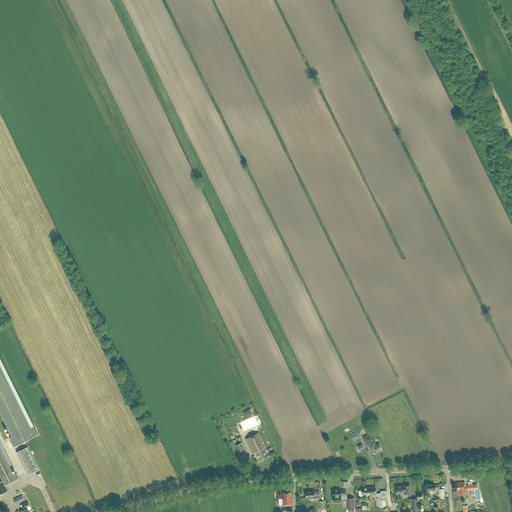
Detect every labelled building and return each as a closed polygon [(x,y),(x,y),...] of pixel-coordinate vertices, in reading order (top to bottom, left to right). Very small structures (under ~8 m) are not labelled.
[(9,437),(14,446),(38,434),(33,425),(31,426),(0,364),(0,411),(12,436),(9,437)] [(247,429),(260,422),(257,415),(244,421),(247,429)] [(339,429),(332,433),(345,455),(352,451),(339,429)] [(350,435),(353,441),(359,438),(355,431),(350,435)] [(259,461),(268,457),(265,451),(267,450),(258,432),(246,439),(253,453),(255,452),(259,461)] [(377,451),(382,449),(379,443),(376,445),(371,433),(363,437),(367,445),(369,445),(373,453),(378,451),(377,451)] [(240,456),(246,454),(241,443),(235,445),(240,456)] [(10,463),(9,464),(0,446),(0,476),(2,481),(0,481),(0,493),(0,494),(7,491),(5,486),(18,479),(15,472),(13,473),(11,469),(13,468),(10,463)] [(38,469),(27,447),(16,452),(27,474),(38,469)] [(467,488),(465,488),(464,482),(456,482),(457,491),(458,491),(458,495),(467,494),(467,488)] [(434,484),(422,484),(423,494),(427,494),(426,490),(434,489),(439,488),(439,484),(434,484)] [(410,493),(409,485),(403,485),(396,486),(396,492),(404,491),(404,493),(410,493)] [(361,488),(362,490),(358,490),(359,496),(364,496),(365,495),(365,494),(370,493),(375,492),(375,488),(370,488),(370,487),(361,488)] [(333,495),(333,501),(341,501),(340,495),(341,495),(341,494),(346,494),(346,490),(340,490),(340,489),(332,490),(333,495)] [(283,505),(292,504),(292,498),(291,498),(290,492),(283,492),(283,498),(282,498),(283,505)] [(26,507),(29,505),(27,502),(22,504),(23,508),(24,508),(24,509),(19,511),(29,511),(27,507),(26,508),(26,507)]
